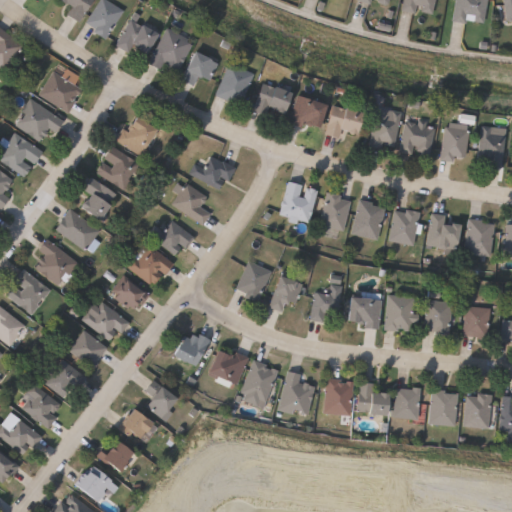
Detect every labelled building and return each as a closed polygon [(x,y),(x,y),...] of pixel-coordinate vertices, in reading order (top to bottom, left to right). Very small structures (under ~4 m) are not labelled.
[(87,0),(73,22),(61,15),(66,7),(52,0),(87,0)] [(102,0),(119,10),(100,39),(88,32),(90,28),(81,23),(95,0),(102,0)] [(385,8),(387,0),(355,0),(356,1),(385,8)] [(431,0),(428,14),(417,11),(419,6),(413,5),(411,13),(397,10),(399,0),(431,0)] [(483,0),(480,23),(463,20),(462,23),(449,21),(452,0),(483,0)] [(511,0),(511,27),(511,28),(510,21),(503,22),(499,0),(511,0)] [(150,33),(138,54),(127,47),(123,53),(111,45),(130,12),(136,15),(132,22),(150,33)] [(0,24),(25,44),(5,70),(0,66),(0,24)] [(187,45),(174,70),(167,67),(166,69),(161,66),(162,63),(160,62),(156,70),(144,63),(162,28),(183,38),(181,42),(187,45)] [(212,64),(204,82),(194,77),(190,87),(176,80),(180,71),(178,70),(187,52),(212,64)] [(249,74),(235,106),(211,95),(225,63),(249,74)] [(77,101),(69,113),(39,94),(54,70),(82,88),(75,99),(77,101)] [(284,93),(276,115),(267,111),(268,109),(263,107),(260,116),(247,111),(259,83),(284,93)] [(321,105),(313,129),(302,125),(303,123),(299,122),(297,128),(284,123),(293,95),(321,105)] [(31,97),(65,120),(57,132),(50,127),(47,130),(48,131),(46,135),(45,134),(40,141),(16,125),(21,117),(23,118),(27,113),(23,110),(31,97)] [(356,114),(350,135),(340,133),(341,131),(336,130),(334,138),(320,135),(328,106),(356,114)] [(395,113),(390,147),(381,146),(381,143),(377,142),(376,149),(366,147),(372,109),(395,113)] [(149,130),(134,155),(110,141),(117,129),(122,132),(123,130),(121,129),(128,117),(149,130)] [(421,121),(420,127),(429,129),(424,158),(416,156),(417,152),(412,152),(413,146),(408,146),(407,155),(394,153),(399,123),(402,123),(403,121),(410,122),(410,124),(412,125),(413,120),(421,121)] [(462,125),(461,131),(463,131),(461,157),(450,156),(449,161),(435,160),(438,127),(452,129),(453,124),(462,125)] [(501,128),(497,168),(485,167),(486,159),(483,158),(482,163),(472,162),(476,126),(501,128)] [(16,131),(45,151),(37,163),(26,156),(24,160),(32,165),(25,176),(0,158),(0,154),(5,147),(7,148),(11,142),(10,141),(16,131)] [(136,164),(130,173),(128,172),(123,180),(126,181),(120,190),(91,172),(97,162),(107,168),(109,164),(99,158),(106,146),(136,164)] [(206,156),(218,163),(219,161),(232,169),(224,181),(215,176),(214,179),(219,182),(215,190),(185,174),(190,164),(199,169),(206,156)] [(0,168),(14,179),(9,185),(11,186),(8,190),(6,189),(3,192),(10,198),(1,209),(0,208),(0,168)] [(111,195),(93,222),(72,209),(78,200),(79,201),(83,195),(77,192),(86,178),(111,195)] [(295,197),(300,198),(302,188),(314,191),(305,223),(294,220),(294,218),(286,216),(286,217),(275,214),(284,182),(298,186),(295,197)] [(181,183),(202,197),(196,207),(207,214),(198,226),(167,205),(174,195),(168,190),(173,183),(178,187),(181,183)] [(346,202),(339,232),(314,226),(322,192),(336,195),(335,199),(346,202)] [(381,208),(374,240),(347,234),(355,200),(368,203),(367,205),(381,208)] [(96,231),(81,252),(64,240),(67,236),(56,229),(58,226),(55,224),(65,209),(96,231)] [(415,212),(409,246),(385,242),(390,211),(401,213),(401,210),(415,212)] [(440,226),(445,227),(445,224),(455,226),(451,256),(440,254),(441,250),(422,247),(427,214),(442,216),(440,226)] [(491,225),(487,257),(485,257),(484,262),(478,261),(479,256),(460,254),(464,219),(477,220),(477,223),(491,225)] [(168,221),(190,237),(182,248),(174,243),(173,245),(176,247),(171,255),(143,234),(150,225),(160,232),(168,221)] [(511,224),(511,260),(503,261),(502,225),(511,224)] [(58,251),(75,264),(59,285),(36,268),(41,261),(40,261),(43,256),(44,257),(47,254),(40,249),(48,238),(61,248),(58,251)] [(145,246),(168,264),(160,275),(153,269),(152,270),(158,275),(150,285),(147,282),(145,285),(122,267),(136,248),(140,251),(145,246)] [(267,272),(252,303),(239,297),(241,294),(230,289),(243,261),(267,272)] [(52,289),(45,298),(43,297),(39,304),(40,305),(33,314),(6,294),(14,284),(22,290),(25,287),(16,280),(24,269),(52,289)] [(285,277),(284,280),(297,285),(292,300),(287,298),(285,302),(283,302),(282,305),(280,304),(277,312),(264,307),(269,294),(266,293),(272,277),(274,277),(276,273),(285,277)] [(145,295),(137,306),(134,303),(130,308),(110,292),(122,277),(145,295)] [(337,286),(331,321),(319,319),(319,323),(305,321),(309,293),(316,294),(317,287),(325,288),(326,285),(337,286)] [(375,295),(373,329),(359,329),(359,326),(350,325),(350,323),(340,323),(341,299),(355,300),(356,294),(375,295)] [(413,316),(412,324),(407,324),(406,333),(378,330),(381,295),(409,298),(407,315),(413,316)] [(103,300),(131,322),(122,335),(117,331),(110,340),(82,319),(89,310),(97,316),(100,312),(96,309),(103,300)] [(448,303),(446,336),(431,335),(431,332),(419,331),(421,301),(448,303)] [(0,303),(27,325),(11,346),(0,337),(0,303)] [(486,309),(484,327),(479,326),(477,341),(474,341),(475,338),(458,336),(461,306),(486,309)] [(511,321),(511,341),(496,340),(498,320),(511,321)] [(100,362),(95,369),(70,350),(85,329),(109,347),(98,361),(100,362)] [(194,334),(206,340),(192,367),(183,363),(182,365),(167,357),(178,337),(185,340),(188,335),(192,338),(194,334)] [(210,352),(219,356),(220,353),(227,356),(226,359),(228,360),(231,352),(244,358),(233,384),(224,380),(221,386),(210,381),(211,377),(201,373),(210,352)] [(64,359),(88,378),(79,389),(70,382),(67,387),(70,390),(65,397),(46,383),(51,377),(45,373),(51,364),(57,368),(64,359)] [(261,369),(266,371),(267,368),(274,371),(260,409),(249,405),(249,403),(239,400),(242,394),(236,392),(248,360),(262,365),(261,369)] [(310,387),(304,414),(296,412),(295,415),(274,410),(283,371),(296,375),(295,383),(310,387)] [(337,383),(342,383),(343,380),(349,380),(346,415),(319,413),(322,379),(337,380),(337,383)] [(170,414),(165,420),(148,406),(155,397),(146,390),(155,380),(164,387),(163,389),(173,398),(164,409),(170,414)] [(366,391),(372,391),(373,390),(381,391),(380,413),(362,412),(362,411),(352,410),(354,380),(366,381),(366,391)] [(35,383),(61,403),(54,412),(51,410),(50,412),(57,418),(49,428),(38,420),(37,421),(31,416),(32,415),(22,407),(30,398),(32,400),(35,397),(29,391),(35,383)] [(416,386),(414,419),(389,417),(391,386),(408,388),(409,386),(416,386)] [(454,392),(451,425),(424,423),(427,388),(440,389),(440,391),(454,392)] [(487,393),(484,428),(459,426),(462,394),(472,395),(472,392),(487,393)] [(511,396),(511,408),(511,447),(502,447),(504,431),(495,430),(498,394),(511,396)] [(138,408),(158,422),(151,431),(148,429),(143,436),(134,429),(130,435),(119,427),(130,412),(133,415),(138,408)] [(21,418),(43,436),(35,447),(27,442),(26,444),(29,447),(24,454),(0,435),(0,431),(5,424),(7,425),(12,419),(17,424),(21,418)] [(136,450),(128,460),(131,463),(124,471),(108,458),(106,460),(98,454),(105,445),(112,451),(122,438),(136,450)] [(0,452),(2,450),(21,466),(15,473),(15,472),(10,478),(9,477),(3,484),(0,481),(0,452)] [(100,468),(115,480),(113,483),(114,484),(99,502),(76,483),(87,470),(91,474),(95,470),(97,472),(100,468)] [(74,494),(97,511),(55,511),(54,511),(61,502),(65,505),(74,494)]
